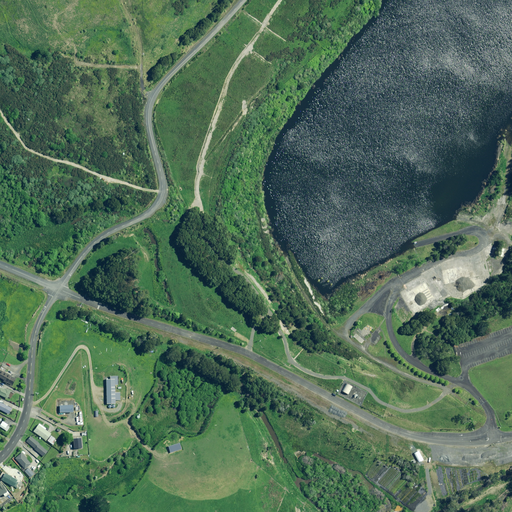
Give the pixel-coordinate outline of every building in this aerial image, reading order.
[(16,379),(0,370),(0,379),(12,386),(16,379)] [(118,385),(117,376),(110,376),(110,379),(106,380),(107,404),(115,404),(115,400),(120,400),(120,393),(115,393),(115,385),(118,385)] [(345,393),(351,397),(355,388),(349,385),(345,393)] [(5,390),(0,387),(0,395),(7,398),(11,391),(6,388),(5,390)] [(11,408),(0,402),(0,409),(8,414),(11,408)] [(9,427),(2,422),(0,425),(0,426),(7,431),(9,427)] [(45,428),(39,424),(33,431),(46,441),(51,434),(45,429),(45,428)] [(47,451),(31,436),(26,442),(42,456),(47,451)] [(82,448),(81,438),(73,439),(74,449),(82,448)] [(31,464),(22,453),(15,458),(25,469),(31,464)] [(34,475),(28,468),(24,471),(30,478),(34,475)] [(19,481),(2,472),(0,475),(0,478),(1,479),(1,480),(13,487),(14,486),(15,487),(19,481)] [(6,492),(0,481),(0,495),(3,494),(4,497),(8,494),(7,491),(6,492)]
